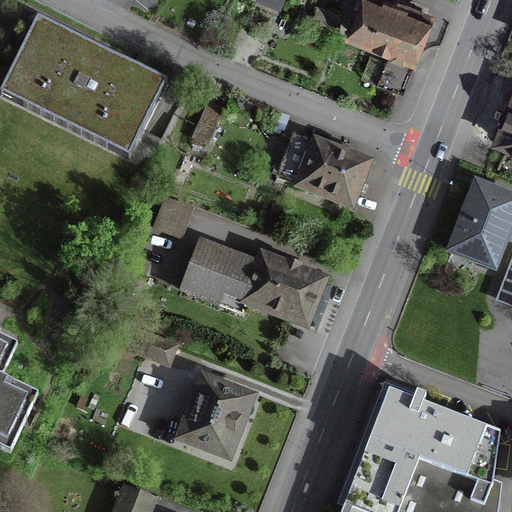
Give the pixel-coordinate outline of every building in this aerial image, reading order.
[(377,83),(403,93),(417,57),(410,55),(426,14),(390,0),(365,0),(353,34),(389,48),(391,53),(385,62),(377,83)] [(155,78),(50,25),(38,49),(26,43),(6,82),(29,94),(23,107),(107,149),(113,136),(136,147),(156,108),(144,102),(155,78)] [(496,140),(511,146),(511,98),(503,121),(498,123),(493,134),(496,140)] [(228,119),(211,111),(198,139),(215,147),(228,119)] [(368,165),(293,135),(277,178),(351,207),(368,165)] [(511,199),(477,186),(455,244),(456,244),(472,250),(469,258),(494,268),(511,222),(511,199)] [(187,242),(197,210),(168,200),(157,232),(187,242)] [(247,303),(289,319),(306,325),(322,283),(299,274),(302,265),(288,260),(285,269),(263,260),(261,267),(201,244),(183,292),(242,315),(247,303)] [(511,303),(511,263),(498,299),(511,303)] [(131,351),(147,357),(168,365),(175,347),(154,339),(138,333),(131,351)] [(0,448),(11,454),(38,395),(2,378),(17,345),(0,337),(0,448)] [(249,400),(204,382),(183,439),(228,456),(249,400)] [(345,507),(356,511),(482,511),(492,487),(500,436),(389,393),(345,507)] [(150,511),(155,499),(125,488),(118,507),(117,507),(115,511),(150,511)]
